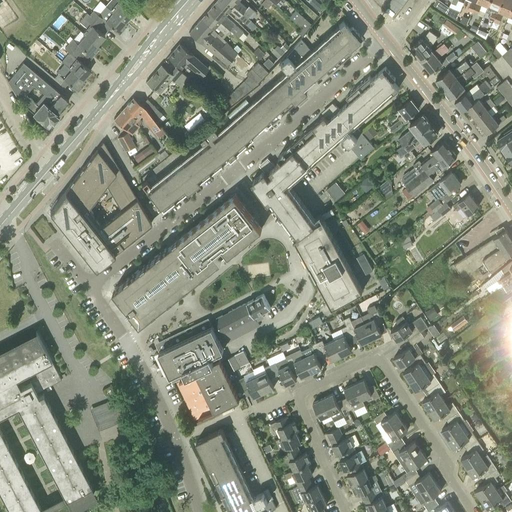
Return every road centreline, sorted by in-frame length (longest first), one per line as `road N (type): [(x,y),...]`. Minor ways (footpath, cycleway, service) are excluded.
road 1 (residential): [(386,40),(89,288)]
road 2 (secondary): [(0,226),(193,0)]
road 3 (tertiary): [(511,208),(386,40)]
road 4 (residential): [(472,511),(376,357)]
road 5 (residential): [(89,288),(127,342),(175,440)]
road 6 (residential): [(175,440),(296,395)]
road 7 (residential): [(346,511),(296,395)]
